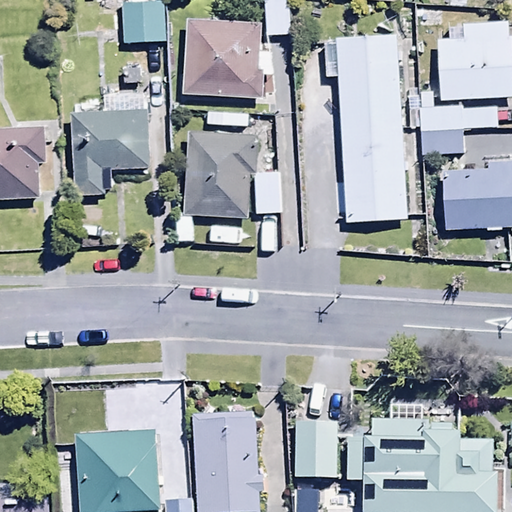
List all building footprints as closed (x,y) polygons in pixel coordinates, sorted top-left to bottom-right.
[(266,1),(267,43),(291,43),(290,0),(266,1)] [(121,7),(123,50),(167,48),(166,5),(121,7)] [(188,28),(184,102),(273,105),(274,58),(263,58),(263,30),(188,28)] [(438,47),(440,107),(511,103),(511,42),(510,43),(510,28),(463,30),(464,46),(438,47)] [(341,87),(348,230),(408,227),(398,45),(326,49),(329,87),(341,87)] [(421,134),(424,164),(464,162),(463,138),(498,136),(497,115),(462,116),(462,112),(436,113),(435,100),(411,101),(412,135),(421,134)] [(72,122),(77,204),(104,203),(104,197),(115,196),(114,181),(148,180),(144,102),(74,106),(75,122),(72,122)] [(49,136),(0,138),(0,209),(41,206),(39,172),(51,171),(49,136)] [(189,140),(184,224),(249,226),(251,180),(256,180),(258,143),(189,140)] [(442,178),(445,238),(511,232),(511,164),(488,166),(488,174),(442,178)] [(281,221),(280,179),(256,180),(258,222),(281,221)] [(364,493),(364,511),(498,511),(499,484),(494,484),(494,451),(461,451),(461,444),(454,444),(454,432),(424,431),(424,416),(390,416),(390,431),(373,431),(373,452),(348,452),(347,493),(364,493)] [(261,511),(262,503),(266,503),(266,487),(260,487),(258,423),(195,425),(196,511),(261,511)] [(296,429),(296,487),(303,487),(303,496),(317,496),(317,487),(340,487),(340,429),(296,429)] [(161,511),(156,440),(77,446),(80,511),(161,511)]
